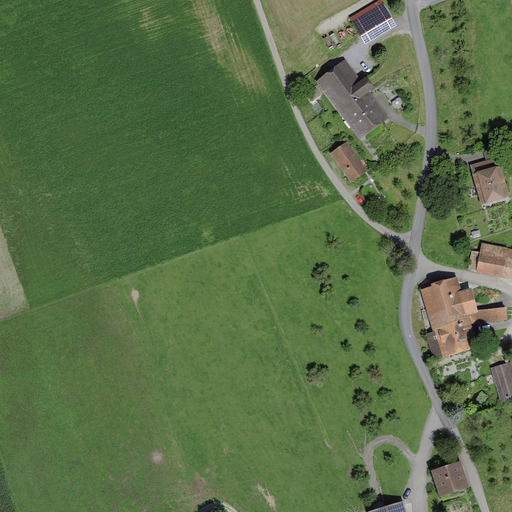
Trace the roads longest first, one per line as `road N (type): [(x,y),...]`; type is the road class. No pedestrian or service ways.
road 1 (unclassified): [(257,0),(317,154),(359,211),(416,244)]
road 2 (unclassified): [(416,244),(432,128),(411,0)]
road 3 (unclassified): [(436,402),(405,322),(415,256)]
road 4 (unclassified): [(436,402),(485,511)]
